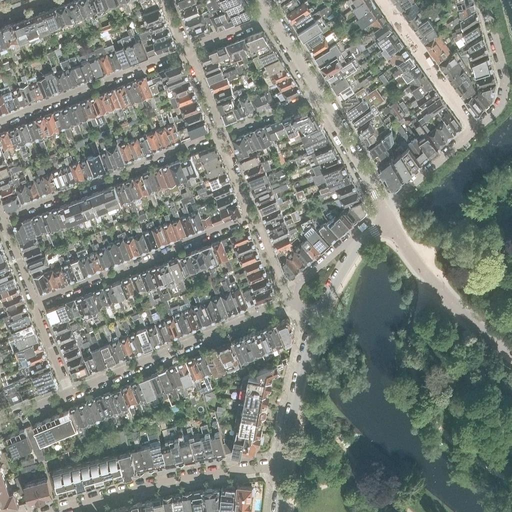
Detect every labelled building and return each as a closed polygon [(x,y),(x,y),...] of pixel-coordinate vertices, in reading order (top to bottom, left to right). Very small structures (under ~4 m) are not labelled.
[(84,16),(78,0),(74,0),(67,3),(73,20),(74,22),(81,20),(84,28),(88,26),(84,16)] [(95,13),(94,12),(90,0),(78,0),(84,16),(90,14),(94,24),(98,22),(95,14),(95,13)] [(101,0),(90,0),(94,12),(95,13),(105,10),(101,0)] [(117,5),(116,3),(115,0),(101,0),(105,10),(117,5)] [(128,1),(127,0),(115,0),(116,3),(117,5),(124,2),(127,12),(131,10),(128,1)] [(140,0),(145,12),(159,7),(156,0),(140,0)] [(176,0),(180,9),(196,2),(195,0),(176,0)] [(251,13),(242,0),(203,0),(204,0),(205,0),(212,0),(218,8),(224,5),(236,22),(244,19),(250,17),(251,13)] [(218,8),(212,0),(205,0),(204,0),(205,2),(206,4),(210,11),(209,11),(212,20),(216,29),(225,26),(218,8)] [(285,0),(280,3),(286,11),(303,0),(285,0)] [(305,0),(286,12),(292,21),(309,10),(314,7),(312,5),(311,6),(306,0),(305,0)] [(347,0),(346,1),(352,9),(353,8),(365,0),(347,0)] [(359,16),(375,5),(371,0),(365,0),(353,8),(359,16)] [(394,0),(394,1),(401,10),(414,2),(412,0),(394,0)] [(441,20),(458,10),(473,0),(451,0),(452,3),(449,4),(448,9),(448,11),(441,16),(441,20)] [(446,29),(460,20),(476,10),(473,0),(458,10),(460,16),(457,17),(457,16),(447,23),(446,21),(442,24),(446,29)] [(205,2),(181,11),(185,20),(200,14),(197,8),(206,5),(205,2)] [(74,22),(73,20),(67,3),(56,7),(63,26),(64,28),(65,29),(75,25),(74,22)] [(402,12),(408,20),(423,10),(420,11),(415,4),(402,12)] [(225,26),(236,22),(224,5),(218,8),(225,26)] [(314,7),(309,10),(292,21),(297,30),(314,19),(315,20),(321,16),(324,14),(331,9),(328,5),(313,15),(310,10),(314,8),(314,7)] [(368,22),(381,13),(375,5),(359,16),(362,21),(365,18),(368,22)] [(64,28),(63,26),(56,7),(45,11),(53,30),(54,32),(64,28)] [(147,24),(164,18),(160,7),(159,7),(145,12),(143,13),(147,24)] [(423,10),(408,20),(414,28),(428,18),(423,10)] [(479,21),(476,10),(460,20),(462,27),(455,29),(456,31),(451,33),(453,38),(460,35),(459,33),(479,21)] [(54,32),(53,30),(45,11),(34,16),(41,34),(42,37),(54,32)] [(200,14),(185,20),(188,30),(206,23),(211,21),(207,12),(200,15),(200,14)] [(382,15),(381,13),(368,22),(362,26),(365,31),(371,26),(373,29),(370,31),(371,32),(386,22),(382,16),(382,15)] [(42,37),(41,34),(34,16),(23,20),(30,38),(32,41),(31,41),(32,43),(43,39),(42,37)] [(315,20),(298,30),(303,38),(319,29),(326,24),(321,16),(315,20)] [(141,37),(145,35),(168,27),(164,18),(147,24),(149,30),(140,33),(141,37)] [(414,28),(419,36),(432,27),(434,26),(428,18),(414,28)] [(32,41),(30,38),(23,20),(13,24),(19,40),(20,43),(19,43),(20,45),(31,41),(32,41)] [(206,23),(188,30),(192,39),(193,39),(192,39),(209,32),(210,31),(208,26),(210,25),(212,30),(215,29),(211,21),(206,23)] [(464,36),(466,42),(482,32),(479,21),(459,33),(460,35),(453,38),(456,42),(460,41),(459,38),(464,36)] [(379,38),(380,38),(392,29),(386,22),(371,32),(372,34),(375,32),(379,38)] [(20,43),(19,40),(13,24),(2,28),(8,45),(9,47),(14,61),(17,59),(12,46),(19,43),(20,43)] [(303,38),(309,48),(324,38),(325,37),(322,32),(329,27),(326,24),(319,29),(303,38)] [(153,42),(154,42),(171,36),(168,27),(145,35),(141,37),(143,43),(146,42),(146,40),(151,38),(153,42)] [(432,27),(419,36),(425,44),(438,35),(432,27)] [(9,47),(8,45),(2,28),(0,28),(0,54),(1,54),(0,50),(9,47)] [(129,37),(138,60),(148,56),(141,39),(135,41),(133,36),(135,35),(132,28),(127,30),(129,36),(129,37)] [(398,38),(392,29),(380,38),(379,38),(380,39),(376,42),(381,50),(386,47),(398,38)] [(253,47),(253,46),(268,39),(264,32),(262,31),(247,37),(249,41),(246,42),(249,49),(253,47)] [(309,48),(314,56),(339,40),(333,32),(325,37),(324,38),(309,48)] [(469,53),(485,45),(482,33),(467,44),(468,49),(463,50),(461,48),(457,50),(460,55),(469,53)] [(345,36),(351,45),(354,43),(348,34),(345,36)] [(438,35),(425,44),(429,51),(443,41),(438,35)] [(175,45),(171,36),(154,42),(153,42),(156,48),(150,51),(151,54),(175,45)] [(129,63),(138,60),(129,37),(120,40),(129,63)] [(244,38),(235,42),(242,58),(244,64),(248,62),(245,53),(250,52),(249,49),(246,42),(249,41),(247,37),(244,38)] [(387,58),(392,55),(404,46),(398,38),(386,47),(381,50),(376,53),(379,57),(384,53),(387,58)] [(253,47),(249,49),(250,52),(252,58),(273,47),(268,39),(253,46),(253,47)] [(122,66),(129,63),(120,40),(117,41),(119,47),(115,49),(122,66)] [(334,54),(335,55),(341,52),(345,49),(339,40),(314,56),(319,64),(334,54)] [(360,41),(356,43),(361,51),(365,48),(360,41)] [(443,41),(429,51),(434,57),(447,48),(443,41)] [(236,60),(242,58),(235,42),(226,45),(233,62),(235,67),(239,65),(236,60)] [(339,67),(340,67),(348,62),(361,52),(355,44),(354,43),(351,45),(348,47),(352,53),(344,58),(341,52),(335,55),(319,65),(325,74),(339,67)] [(103,48),(112,70),(122,66),(115,49),(113,44),(103,48)] [(465,63),(471,61),(488,54),(485,45),(469,53),(470,56),(461,57),(465,63)] [(231,60),(225,46),(217,49),(220,58),(222,57),(225,63),(231,60)] [(392,66),(396,64),(410,54),(404,46),(392,55),(387,58),(392,66)] [(86,80),(95,77),(89,59),(86,53),(84,47),(79,48),(84,62),(80,63),(77,55),(76,56),(86,80)] [(264,64),(263,63),(278,55),(273,47),(252,58),(257,68),(264,64)] [(104,73),(112,70),(103,48),(98,49),(97,48),(94,49),(95,50),(98,56),(104,73)] [(434,57),(439,64),(452,54),(447,48),(434,57)] [(220,58),(217,49),(209,52),(213,61),(217,60),(218,61),(220,61),(221,64),(225,63),(222,57),(220,58)] [(89,59),(95,77),(104,73),(98,56),(95,50),(86,53),(89,59)] [(439,64),(444,71),(461,58),(456,51),(452,54),(439,64)] [(213,61),(209,52),(198,56),(203,66),(213,61)] [(410,54),(396,64),(392,66),(393,66),(396,64),(399,69),(392,74),(395,77),(402,72),(416,62),(410,54)] [(471,61),(474,70),(476,78),(493,73),(488,54),(471,61)] [(265,76),(270,74),(285,66),(278,55),(263,63),(264,64),(267,69),(262,70),(265,76)] [(77,84),(86,80),(76,56),(67,59),(77,84)] [(32,67),(39,64),(37,58),(30,61),(32,67)] [(461,58),(444,71),(449,78),(466,66),(461,58)] [(62,70),(68,87),(77,84),(67,59),(60,61),(63,70),(62,70)] [(213,61),(203,66),(206,74),(220,68),(218,61),(217,60),(213,61)] [(3,64),(5,69),(12,67),(9,61),(3,64)] [(185,71),(183,65),(182,62),(158,71),(160,76),(151,80),(153,83),(185,71)] [(326,75),(331,83),(345,75),(349,72),(353,69),(348,62),(340,67),(339,67),(326,75)] [(407,81),(408,80),(421,70),(416,62),(402,72),(406,78),(389,90),(390,91),(390,92),(407,81)] [(235,67),(236,68),(239,75),(244,73),(241,65),(239,65),(235,67)] [(60,90),(68,87),(62,70),(57,72),(55,66),(51,67),(53,71),(60,90)] [(291,75),(285,66),(270,74),(265,76),(263,77),(267,86),(269,85),(275,82),(291,75)] [(454,85),(468,75),(470,74),(466,66),(449,78),(454,85)] [(349,72),(345,75),(331,83),(336,91),(355,78),(353,75),(361,70),(358,67),(350,73),(349,72)] [(220,68),(206,74),(209,83),(223,77),(222,74),(220,68)] [(222,74),(223,77),(209,83),(213,92),(230,86),(228,80),(239,76),(239,75),(236,68),(222,74)] [(427,78),(421,70),(408,80),(407,81),(410,86),(401,91),(404,95),(410,92),(413,88),(427,78)] [(51,94),(60,90),(53,71),(44,75),(51,94)] [(169,88),(189,80),(185,71),(169,78),(170,82),(164,85),(165,87),(163,88),(164,90),(166,89),(169,88)] [(250,71),(244,73),(239,75),(239,76),(243,85),(244,85),(253,81),(254,81),(250,71)] [(24,84),(18,87),(25,104),(34,101),(26,81),(23,72),(20,73),(24,84)] [(495,82),(493,73),(476,78),(478,87),(495,82)] [(35,78),(36,80),(43,97),(51,94),(44,75),(35,78)] [(277,86),(280,91),(296,83),(291,75),(275,82),(269,85),(271,88),(277,86)] [(336,91),(341,99),(354,91),(369,81),(373,78),(370,75),(360,82),(357,78),(356,79),(355,78),(336,91)] [(473,82),(468,75),(454,85),(459,92),(470,84),(473,82)] [(145,76),(134,81),(142,100),(149,98),(156,115),(160,113),(148,85),(145,76)] [(43,97),(36,80),(35,78),(26,81),(34,101),(43,97)] [(433,86),(427,78),(413,88),(410,92),(411,94),(413,92),(417,98),(433,86)] [(0,89),(2,93),(8,111),(17,107),(9,86),(7,80),(3,82),(5,87),(0,89)] [(175,95),(192,89),(189,80),(169,88),(166,89),(167,93),(173,90),(175,95)] [(143,106),(133,81),(124,85),(131,102),(137,100),(140,107),(143,106)] [(341,99),(346,108),(362,98),(365,96),(360,90),(370,83),(369,81),(354,91),(341,99)] [(491,101),(495,82),(478,87),(479,89),(491,101)] [(156,83),(150,86),(153,94),(159,91),(156,83)] [(302,93),(296,83),(280,91),(276,93),(280,101),(302,93)] [(351,117),(369,106),(390,91),(389,90),(384,83),(365,96),(362,98),(346,108),(351,117)] [(464,100),(471,94),(474,92),(472,91),(474,89),(470,84),(459,92),(464,100)] [(17,107),(25,104),(18,87),(13,89),(11,85),(9,86),(17,107)] [(124,85),(114,88),(122,108),(128,106),(130,111),(134,120),(137,119),(136,116),(134,109),(131,102),(124,85)] [(231,86),(213,93),(217,103),(233,97),(239,94),(237,91),(233,93),(231,86)] [(260,94),(266,107),(274,104),(268,91),(263,93),(261,87),(257,89),(259,94),(260,94)] [(439,95),(434,87),(418,98),(417,98),(411,102),(414,106),(419,103),(422,107),(439,95)] [(114,88),(105,92),(112,110),(118,108),(121,116),(124,114),(122,108),(114,88)] [(239,100),(246,114),(256,111),(250,98),(248,95),(243,96),(242,93),(247,91),(246,89),(245,88),(237,91),(239,94),(239,97),(238,97),(239,99),(239,100)] [(173,108),(196,99),(192,89),(175,95),(176,96),(170,99),(173,108)] [(491,101),(479,89),(476,92),(474,89),(472,91),(474,92),(471,94),(483,108),(491,101)] [(352,118),(357,127),(373,117),(378,113),(380,112),(376,106),(384,101),(387,105),(395,99),(390,92),(390,91),(369,106),(370,106),(352,118)] [(105,92),(96,96),(103,113),(109,111),(111,115),(114,114),(112,110),(105,92)] [(0,114),(8,111),(2,93),(0,93),(0,114)] [(250,98),(256,111),(266,107),(260,94),(259,94),(250,98)] [(483,108),(471,94),(464,100),(475,115),(483,108)] [(96,96),(87,99),(94,117),(97,124),(106,121),(103,113),(96,96)] [(233,97),(217,103),(221,112),(232,108),(236,106),(234,102),(234,101),(233,97)] [(420,125),(429,117),(437,110),(445,103),(440,97),(426,107),(430,112),(418,120),(414,114),(413,115),(416,118),(420,125)] [(97,124),(87,99),(79,102),(89,129),(90,129),(86,120),(91,118),(92,123),(91,123),(93,126),(97,124)] [(232,108),(237,118),(246,114),(239,100),(239,99),(234,101),(234,102),(236,106),(232,108)] [(184,117),(201,110),(197,100),(180,107),(184,117)] [(401,124),(405,121),(402,116),(405,114),(409,111),(406,107),(406,106),(402,109),(400,106),(396,101),(389,106),(392,111),(397,119),(401,124)] [(89,129),(79,102),(70,106),(77,124),(82,122),(86,130),(89,129)] [(446,104),(437,111),(454,134),(462,127),(446,104)] [(80,132),(77,124),(70,106),(62,109),(68,127),(73,125),(76,133),(80,132)] [(392,111),(389,106),(383,110),(386,115),(392,111)] [(221,112),(224,119),(225,123),(237,118),(232,108),(221,112)] [(301,128),(299,124),(316,116),(311,108),(290,116),(298,135),(304,133),(304,132),(300,134),(298,129),(301,128)] [(68,127),(62,109),(52,113),(59,131),(65,128),(68,138),(72,136),(68,127)] [(187,126),(205,119),(201,110),(184,117),(187,126)] [(444,120),(437,110),(429,117),(430,118),(436,114),(438,117),(437,118),(440,123),(436,127),(446,141),(454,134),(444,120)] [(166,121),(163,121),(172,144),(181,140),(177,130),(170,112),(167,113),(169,116),(168,116),(170,123),(167,125),(166,121)] [(44,116),(50,134),(59,131),(52,113),(44,116)] [(378,113),(373,117),(357,127),(362,137),(376,128),(384,123),(378,113)] [(162,127),(155,129),(163,147),(172,144),(163,121),(160,114),(156,115),(158,120),(159,120),(162,127)] [(50,134),(44,116),(35,120),(46,148),(46,147),(42,137),(50,134)] [(290,139),(292,138),(294,137),(298,135),(290,116),(282,120),(290,139)] [(304,132),(304,133),(321,125),(316,116),(299,124),(301,128),(304,132)] [(436,127),(430,132),(424,122),(430,118),(429,117),(420,125),(437,149),(446,141),(436,127)] [(152,131),(146,133),(153,151),(163,147),(155,129),(151,118),(148,119),(152,131)] [(416,137),(429,156),(437,149),(420,125),(416,118),(411,122),(414,126),(415,126),(421,133),(416,137)] [(177,130),(181,140),(207,130),(208,127),(205,119),(187,126),(177,130)] [(46,148),(35,120),(26,123),(33,141),(38,139),(42,149),(46,148)] [(282,120),(273,123),(279,136),(284,134),(287,140),(290,139),(282,120)] [(390,145),(393,142),(391,126),(393,124),(391,121),(388,123),(385,125),(387,128),(389,132),(378,140),(379,140),(368,147),(373,156),(387,147),(388,146),(390,145)] [(33,141),(26,123),(17,127),(24,144),(33,141)] [(274,138),(279,136),(273,123),(264,127),(272,147),(273,147),(277,145),(274,138)] [(397,127),(408,144),(421,163),(429,156),(416,137),(409,141),(408,139),(408,136),(400,124),(397,127)] [(304,143),(309,141),(326,134),(321,125),(304,133),(298,135),(294,137),(292,138),(294,142),(302,139),(304,143)] [(24,144),(17,127),(7,131),(13,147),(14,146),(15,148),(20,146),(24,156),(28,155),(24,144)] [(272,147),(264,127),(254,131),(262,147),(267,145),(270,151),(274,149),(273,147),(272,147)] [(379,133),(376,128),(362,137),(368,147),(378,140),(389,132),(387,128),(379,133)] [(133,138),(127,140),(134,158),(144,154),(135,131),(134,130),(131,131),(133,138)] [(138,130),(135,131),(144,154),(153,151),(146,133),(140,135),(138,130)] [(13,147),(7,131),(0,133),(0,138),(3,146),(5,150),(7,149),(13,147)] [(253,151),(262,147),(254,131),(245,134),(250,145),(253,151)] [(101,132),(93,135),(95,140),(96,140),(103,137),(101,132)] [(232,139),(233,143),(236,150),(250,145),(245,134),(232,139)] [(331,143),(326,134),(309,141),(304,143),(308,152),(331,143)] [(93,135),(83,139),(85,144),(87,143),(95,140),(93,135)] [(120,138),(116,139),(117,142),(125,162),(134,158),(127,140),(123,142),(122,138),(120,138)] [(83,139),(74,143),(76,147),(85,144),(83,139)] [(92,155),(86,157),(93,174),(106,169),(100,152),(95,140),(87,143),(90,150),(92,155)] [(100,152),(106,169),(113,167),(105,146),(104,141),(100,143),(103,151),(100,152)] [(105,146),(113,167),(125,162),(116,142),(105,146)] [(299,168),(308,164),(316,161),(321,159),(336,152),(331,144),(305,155),(296,158),(299,168)] [(400,146),(403,150),(401,153),(413,170),(421,163),(408,144),(402,148),(401,145),(400,146)] [(240,159),(254,154),(253,151),(250,145),(236,150),(240,159)] [(285,162),(278,145),(273,147),(281,164),(285,162)] [(0,155),(2,155),(2,156),(9,154),(7,149),(5,150),(3,146),(0,146),(0,155)] [(194,164),(219,154),(215,146),(190,156),(194,164)] [(393,157),(398,165),(404,178),(413,170),(401,153),(403,150),(400,146),(396,148),(399,153),(394,157),(393,157)] [(392,154),(387,147),(373,156),(377,165),(390,156),(389,156),(392,154)] [(254,154),(240,159),(243,169),(260,162),(257,153),(254,154)] [(343,163),(337,153),(321,160),(308,164),(310,168),(316,165),(319,172),(323,171),(325,170),(343,163)] [(2,155),(0,155),(0,165),(5,164),(6,166),(12,163),(12,162),(8,163),(5,157),(9,155),(9,154),(2,156),(2,155)] [(77,161),(84,178),(93,174),(86,157),(81,159),(79,154),(76,155),(78,161),(77,161)] [(225,172),(222,162),(219,154),(194,164),(195,168),(196,168),(202,165),(206,175),(199,178),(200,182),(225,172)] [(377,165),(383,176),(398,165),(393,157),(394,157),(392,154),(389,156),(390,156),(377,165)] [(68,164),(75,182),(84,178),(77,161),(73,163),(70,155),(64,158),(67,165),(68,164)] [(13,164),(20,162),(18,156),(11,158),(13,164)] [(194,164),(190,156),(180,160),(187,176),(190,185),(196,183),(193,174),(197,172),(196,168),(195,168),(194,164)] [(51,172),(58,188),(66,185),(59,168),(55,157),(51,158),(54,167),(57,167),(57,168),(57,169),(51,172)] [(55,157),(59,168),(66,185),(75,182),(68,164),(67,165),(64,158),(65,160),(61,161),(62,163),(58,164),(55,157)] [(187,176),(180,160),(169,164),(177,183),(184,180),(187,187),(190,185),(187,176)] [(244,169),(248,179),(266,172),(265,171),(271,169),(267,160),(244,169)] [(5,164),(0,165),(0,177),(22,169),(21,164),(10,169),(9,166),(13,164),(12,163),(6,166),(5,164)] [(319,183),(327,180),(347,172),(343,163),(325,170),(323,171),(325,176),(314,181),(315,185),(319,183)] [(177,183),(169,164),(160,168),(166,183),(169,192),(179,189),(177,183)] [(404,178),(398,165),(383,176),(389,188),(392,188),(404,178)] [(24,183),(31,199),(40,196),(34,181),(28,166),(25,167),(30,181),(28,182),(27,180),(26,181),(27,182),(24,183)] [(28,166),(34,181),(40,196),(48,192),(41,175),(34,178),(29,166),(28,166)] [(41,175),(48,192),(58,188),(51,172),(46,173),(44,168),(40,169),(42,175),(41,175)] [(166,183),(160,168),(151,171),(158,191),(164,188),(166,194),(169,192),(166,183)] [(0,177),(0,187),(13,182),(11,179),(17,177),(15,172),(23,170),(22,169),(0,177)] [(248,179),(251,188),(269,180),(278,176),(285,173),(284,170),(276,172),(267,176),(266,172),(248,179)] [(158,191),(151,171),(141,175),(148,193),(149,193),(151,197),(155,209),(159,208),(153,192),(158,191)] [(225,172),(200,182),(204,181),(207,187),(199,190),(200,193),(230,182),(226,172),(225,172)] [(318,190),(320,194),(335,188),(352,181),(347,172),(327,180),(329,186),(327,187),(327,186),(318,190)] [(148,193),(141,175),(132,179),(140,197),(143,206),(147,204),(144,195),(148,193)] [(13,182),(0,187),(0,192),(2,197),(17,191),(16,188),(17,187),(16,183),(19,182),(17,177),(11,179),(13,182)] [(305,178),(291,183),(298,202),(306,199),(302,189),(308,187),(305,178)] [(140,197),(132,179),(123,182),(130,200),(134,211),(136,216),(139,215),(136,206),(137,206),(136,203),(134,199),(140,197)] [(271,186),(269,180),(251,188),(255,196),(280,186),(280,184),(278,183),(271,186)] [(16,188),(17,191),(21,203),(31,199),(24,183),(27,182),(26,181),(22,182),(23,184),(18,186),(17,184),(20,183),(19,182),(16,183),(17,187),(16,188)] [(130,200),(123,182),(114,186),(123,209),(127,208),(131,209),(132,212),(134,211),(130,200)] [(216,198),(233,191),(230,182),(200,193),(202,198),(214,194),(216,198)] [(337,192),(339,198),(340,198),(357,191),(353,182),(335,189),(335,188),(320,194),(318,195),(319,199),(337,192)] [(101,191),(109,211),(110,212),(115,210),(117,215),(123,212),(112,186),(101,191)] [(255,196),(258,205),(276,198),(274,192),(280,190),(279,186),(280,186),(255,196)] [(6,209),(10,207),(21,203),(17,191),(2,197),(6,209)] [(98,215),(99,215),(109,211),(101,191),(90,195),(98,215)] [(344,207),(349,205),(362,200),(357,191),(340,198),(339,198),(333,200),(337,208),(343,205),(344,207)] [(209,212),(220,208),(237,202),(234,193),(216,200),(217,203),(207,207),(209,212)] [(192,194),(183,197),(185,203),(190,201),(194,212),(188,213),(195,231),(204,227),(197,207),(192,194)] [(90,195),(80,199),(88,219),(89,219),(97,216),(99,222),(102,221),(99,215),(98,215),(90,195)] [(258,205),(262,214),(279,207),(291,202),(290,199),(278,203),(276,198),(258,205)] [(89,219),(88,219),(80,199),(70,203),(78,223),(84,221),(86,226),(91,224),(89,219)] [(366,209),(362,200),(349,205),(359,217),(366,212),(366,209)] [(166,214),(169,221),(176,239),(186,234),(179,217),(174,201),(170,202),(171,206),(170,207),(173,216),(175,215),(176,218),(170,220),(168,214),(166,214)] [(205,203),(197,207),(204,227),(242,212),(237,202),(220,208),(209,212),(208,213),(205,203)] [(291,202),(279,207),(262,214),(266,224),(283,216),(281,210),(290,207),(289,203),(291,202)] [(70,203),(60,207),(59,207),(67,227),(73,225),(75,230),(80,228),(78,223),(70,203)] [(339,234),(351,224),(341,212),(339,214),(335,209),(330,212),(325,204),(323,205),(328,213),(326,213),(331,218),(328,221),(339,234)] [(345,208),(341,212),(351,224),(359,217),(349,205),(344,207),(345,208)] [(179,217),(186,234),(195,231),(188,213),(186,206),(183,207),(181,207),(184,215),(179,217)] [(61,229),(67,227),(59,207),(50,211),(57,230),(58,230),(60,236),(63,234),(61,229)] [(297,210),(290,213),(293,218),(294,222),(300,219),(297,210)] [(57,230),(50,211),(40,215),(47,231),(53,246),(58,244),(56,239),(55,240),(52,232),(57,230)] [(138,221),(147,217),(145,213),(136,217),(138,221)] [(160,225),(166,242),(176,239),(169,221),(166,214),(164,215),(166,222),(163,223),(161,219),(159,220),(161,224),(160,225)] [(302,228),(304,231),(321,251),(329,244),(315,228),(314,222),(313,220),(313,219),(306,222),(303,214),(299,215),(303,227),(302,228)] [(40,215),(32,218),(38,234),(40,238),(42,237),(41,233),(47,231),(40,215)] [(266,224),(269,232),(293,222),(294,222),(293,218),(285,221),(283,216),(266,224)] [(24,221),(30,237),(38,234),(32,218),(24,221)] [(313,220),(314,222),(315,228),(329,244),(338,235),(325,221),(320,226),(315,220),(313,220)] [(30,237),(24,221),(15,225),(14,228),(20,241),(30,237)] [(148,223),(150,229),(157,246),(166,242),(160,225),(155,227),(153,221),(148,223)] [(269,232),(272,241),(288,235),(294,232),(293,229),(289,231),(288,228),(294,225),(293,222),(269,232)] [(138,224),(141,233),(148,250),(157,246),(150,229),(148,223),(145,224),(147,230),(142,232),(139,224),(138,224)] [(148,250),(141,233),(138,224),(134,226),(137,232),(138,232),(138,233),(131,236),(138,254),(148,250)] [(313,257),(321,251),(304,231),(302,228),(299,229),(306,239),(301,244),(313,257)] [(253,240),(250,232),(248,229),(230,237),(232,243),(227,244),(225,238),(221,240),(225,250),(233,246),(234,247),(253,240)] [(120,232),(123,240),(129,257),(138,254),(131,236),(127,238),(124,231),(120,232)] [(112,242),(113,243),(120,261),(129,257),(123,240),(120,232),(117,234),(119,239),(112,242)] [(294,232),(288,235),(272,241),(276,251),(283,248),(293,244),(290,239),(296,237),(294,232)] [(20,241),(23,250),(38,244),(39,247),(40,246),(38,239),(42,237),(40,238),(38,234),(30,237),(20,241)] [(120,261),(113,243),(112,242),(108,244),(106,239),(102,241),(105,247),(104,247),(111,265),(120,261)] [(228,259),(225,250),(221,240),(211,244),(219,265),(221,264),(220,262),(228,259)] [(237,256),(256,248),(253,240),(234,247),(237,256)] [(94,272),(102,268),(95,251),(92,243),(90,244),(93,252),(87,254),(94,272)] [(92,243),(95,251),(102,268),(111,265),(104,247),(99,249),(97,243),(94,244),(94,243),(92,243)] [(43,254),(40,246),(39,247),(38,244),(23,250),(27,260),(43,254)] [(219,265),(211,244),(200,248),(207,264),(209,268),(219,265)] [(306,264),(313,257),(301,244),(294,250),(306,264)] [(77,255),(78,257),(85,275),(94,272),(87,254),(85,248),(76,251),(78,255),(77,255)] [(207,264),(200,248),(190,253),(198,273),(199,273),(197,268),(207,264)] [(242,265),(260,258),(256,248),(237,256),(225,261),(229,271),(236,268),(233,262),(237,261),(237,259),(240,258),(242,265)] [(77,279),(85,275),(78,257),(77,255),(72,257),(71,253),(70,254),(68,250),(66,251),(70,261),(69,261),(77,279)] [(286,257),(298,270),(306,264),(294,250),(286,257)] [(38,267),(38,268),(41,267),(40,266),(50,263),(46,253),(43,254),(27,260),(31,270),(38,267)] [(198,273),(190,253),(180,256),(187,273),(190,274),(193,275),(196,274),(198,273)] [(61,265),(68,282),(77,279),(69,261),(65,263),(63,257),(61,256),(58,257),(61,265)] [(178,257),(167,262),(178,288),(180,294),(181,294),(185,292),(187,291),(182,278),(185,276),(178,257)] [(289,278),(298,270),(286,257),(284,259),(280,261),(284,271),(289,278)] [(0,271),(10,268),(6,258),(0,260),(0,271)] [(238,277),(263,267),(260,258),(242,265),(245,271),(237,275),(238,277)] [(180,294),(178,288),(167,262),(158,265),(165,284),(170,282),(174,290),(172,291),(174,296),(176,296),(180,294)] [(59,286),(68,282),(61,265),(55,268),(53,263),(49,264),(52,269),(59,286)] [(43,273),(50,290),(59,286),(52,269),(49,264),(48,265),(50,271),(43,273)] [(170,298),(168,292),(162,295),(159,287),(165,284),(158,265),(149,269),(156,287),(155,287),(161,302),(163,301),(167,300),(170,298)] [(40,294),(50,290),(43,273),(41,267),(38,268),(41,274),(34,277),(40,294)] [(210,275),(212,275),(217,274),(214,267),(208,269),(210,275)] [(244,285),(266,276),(263,267),(238,277),(239,278),(247,275),(249,281),(243,283),(244,285)] [(0,281),(14,276),(10,268),(0,271),(0,281)] [(156,287),(149,269),(139,273),(146,290),(150,300),(152,305),(152,306),(156,304),(150,289),(155,287),(156,287)] [(229,291),(237,311),(247,307),(239,286),(233,289),(226,272),(223,273),(225,280),(222,282),(224,289),(227,289),(228,291),(229,291)] [(146,290),(139,273),(130,277),(137,293),(146,290)] [(0,292),(17,285),(14,276),(0,281),(0,292)] [(253,292),(270,286),(266,276),(244,285),(244,286),(250,283),(252,289),(242,293),(244,296),(253,292)] [(137,293),(130,277),(121,280),(128,297),(130,303),(134,301),(132,295),(137,293)] [(128,297),(121,280),(111,284),(118,301),(122,310),(124,309),(121,300),(128,297)] [(210,298),(218,319),(227,315),(220,294),(216,284),(214,280),(210,282),(211,286),(214,293),(217,294),(218,295),(210,298)] [(118,301),(111,284),(102,288),(113,314),(112,312),(117,310),(114,303),(118,301)] [(2,302),(3,301),(21,294),(17,285),(0,292),(0,298),(1,299),(2,302)] [(253,298),(255,303),(272,298),(273,293),(270,286),(253,292),(244,296),(248,307),(251,305),(249,300),(253,298)] [(191,306),(199,327),(207,323),(200,302),(195,287),(190,289),(196,304),(191,306)] [(113,314),(102,288),(93,292),(100,309),(101,309),(100,308),(105,306),(109,316),(113,314)] [(218,319),(210,298),(206,288),(201,290),(204,297),(207,298),(208,299),(200,302),(207,323),(218,319)] [(229,291),(228,291),(220,294),(227,315),(237,311),(229,291)] [(100,309),(93,292),(84,295),(93,316),(95,323),(98,322),(95,312),(100,309)] [(181,310),(190,331),(199,327),(191,306),(185,292),(181,294),(185,303),(188,302),(190,307),(181,310)] [(7,310),(24,303),(21,294),(3,301),(2,302),(5,310),(6,309),(6,310),(7,310)] [(93,316),(84,295),(74,299),(81,315),(87,332),(91,330),(87,319),(93,316)] [(81,315),(74,299),(66,303),(72,317),(74,316),(75,317),(81,315)] [(143,308),(152,305),(150,300),(141,303),(143,308)] [(164,319),(172,338),(181,335),(170,308),(167,300),(163,301),(169,317),(164,319)] [(2,322),(10,318),(28,312),(24,303),(7,310),(6,310),(9,316),(1,319),(2,322)] [(68,319),(69,321),(75,319),(75,317),(74,316),(72,317),(66,303),(57,306),(63,321),(68,319)] [(170,308),(181,335),(190,331),(181,310),(179,304),(170,308)] [(63,321),(57,306),(47,310),(53,325),(63,321)] [(145,326),(153,346),(162,342),(155,323),(150,310),(149,310),(146,312),(151,324),(145,326)] [(155,323),(162,342),(172,338),(164,319),(161,310),(156,312),(160,321),(155,323)] [(136,330),(144,350),(153,346),(145,326),(139,311),(130,314),(132,320),(138,317),(142,328),(136,330)] [(8,330),(11,329),(32,321),(28,312),(10,318),(2,322),(2,323),(5,322),(8,330)] [(284,342),(293,338),(295,331),(290,320),(286,318),(276,322),(283,340),(284,342)] [(69,321),(68,319),(63,321),(53,325),(56,334),(71,328),(73,331),(81,328),(80,324),(78,325),(76,322),(71,325),(69,321)] [(135,354),(144,350),(136,330),(131,332),(126,320),(122,322),(127,334),(135,354)] [(9,341),(18,337),(35,330),(32,321),(11,329),(13,335),(7,337),(9,341)] [(273,347),(274,351),(275,353),(278,361),(282,359),(278,347),(285,344),(284,342),(283,340),(276,322),(265,327),(273,347)] [(109,342),(117,361),(126,358),(117,338),(112,340),(106,324),(102,326),(109,342)] [(126,358),(135,354),(127,334),(121,336),(117,325),(113,327),(118,338),(117,338),(126,358)] [(274,351),(273,347),(265,327),(255,332),(263,352),(265,355),(274,351)] [(75,337),(80,334),(80,333),(74,335),(73,331),(71,328),(56,334),(60,343),(75,337)] [(107,365),(117,361),(109,342),(103,344),(97,329),(93,330),(98,342),(107,365)] [(0,350),(0,354),(11,350),(39,339),(35,330),(18,337),(9,341),(11,348),(7,350),(6,348),(0,350)] [(93,354),(99,369),(107,365),(98,342),(94,344),(89,332),(86,333),(88,340),(89,345),(93,354)] [(258,369),(268,365),(266,359),(265,355),(263,352),(255,332),(244,336),(252,356),(256,364),(258,369)] [(80,334),(75,337),(60,343),(63,351),(78,344),(83,343),(83,342),(80,334)] [(242,360),(252,356),(244,336),(234,340),(242,360)] [(43,349),(39,339),(11,350),(12,354),(16,352),(18,359),(26,356),(43,349)] [(83,343),(78,344),(63,351),(66,360),(82,353),(80,348),(83,347),(84,348),(89,345),(88,340),(83,342),(83,343)] [(218,347),(228,370),(241,365),(231,341),(218,347)] [(228,370),(218,347),(214,349),(214,350),(213,351),(210,350),(204,353),(212,372),(214,376),(228,370)] [(18,370),(30,365),(46,358),(43,349),(26,356),(18,359),(22,357),(25,365),(18,368),(18,370)] [(77,357),(82,355),(82,353),(66,360),(70,369),(76,367),(75,364),(79,362),(77,357)] [(206,374),(212,372),(204,353),(194,357),(203,376),(207,386),(209,390),(212,389),(206,374)] [(99,369),(93,354),(84,358),(89,373),(99,369)] [(89,373),(84,358),(82,355),(77,357),(79,362),(75,364),(76,367),(70,369),(74,379),(89,373)] [(203,376),(194,357),(185,361),(193,380),(193,379),(199,394),(209,390),(207,386),(200,388),(199,384),(196,378),(203,376)] [(259,376),(271,378),(272,378),(273,373),(281,370),(279,366),(288,362),(286,357),(282,359),(278,361),(268,365),(258,369),(257,369),(259,376)] [(28,376),(33,373),(50,367),(46,358),(30,365),(18,370),(19,372),(24,371),(24,372),(26,371),(28,376)] [(189,381),(193,380),(185,361),(175,365),(186,390),(188,395),(189,395),(188,393),(193,391),(189,381)] [(242,387),(268,393),(268,392),(267,391),(268,388),(269,388),(269,386),(270,386),(272,380),(271,380),(271,378),(259,376),(248,373),(247,373),(246,370),(249,368),(247,363),(246,363),(245,361),(243,362),(245,367),(241,369),(244,375),(242,387)] [(507,374),(511,368),(502,363),(498,368),(507,374)] [(188,395),(186,390),(175,365),(167,368),(175,387),(177,391),(182,389),(185,397),(188,395)] [(26,389),(54,378),(50,367),(33,373),(28,376),(19,380),(20,384),(31,380),(33,385),(26,388),(26,389)] [(167,368),(157,372),(165,391),(170,389),(174,398),(179,396),(177,391),(175,387),(167,368)] [(174,411),(165,391),(157,372),(148,376),(158,402),(159,402),(156,395),(161,392),(169,413),(174,411)] [(4,386),(10,384),(6,375),(1,376),(4,386)] [(148,376),(138,380),(146,399),(152,396),(155,404),(158,402),(148,376)] [(29,397),(58,386),(54,378),(26,389),(29,397)] [(137,402),(146,399),(138,380),(129,384),(137,402)] [(6,395),(12,393),(17,391),(14,384),(4,388),(6,395)] [(129,384),(120,388),(128,405),(132,414),(135,412),(131,404),(137,402),(129,384)] [(242,387),(239,401),(266,407),(266,405),(264,405),(265,401),(266,401),(266,399),(268,399),(269,395),(268,394),(268,393),(242,387)] [(132,415),(132,414),(128,405),(120,388),(112,391),(120,412),(121,414),(126,412),(128,417),(132,415)] [(19,390),(17,391),(12,393),(16,402),(22,400),(19,390)] [(114,414),(120,412),(112,391),(103,395),(112,415),(115,423),(118,421),(116,416),(115,416),(114,414)] [(12,393),(6,395),(10,405),(16,402),(12,393)] [(106,418),(112,415),(103,395),(94,399),(103,419),(106,426),(109,433),(112,431),(110,425),(107,419),(106,420),(106,418)] [(97,421),(103,419),(94,399),(86,402),(94,422),(98,430),(101,428),(99,422),(98,423),(97,421)] [(264,415),(266,407),(239,401),(236,414),(262,420),(262,419),(263,415),(264,415)] [(86,426),(94,422),(86,402),(78,406),(86,426)] [(69,410),(78,432),(79,434),(83,432),(84,435),(80,437),(82,444),(92,440),(86,426),(78,406),(69,409),(69,410)] [(69,436),(78,432),(69,410),(68,410),(59,413),(68,432),(69,436)] [(69,436),(68,432),(59,413),(50,417),(60,440),(69,436)] [(233,428),(236,429),(260,433),(260,431),(261,431),(262,427),(261,426),(262,420),(236,414),(233,428)] [(50,417),(41,421),(49,440),(51,443),(60,440),(50,417)] [(161,444),(167,466),(177,464),(171,443),(170,439),(169,439),(164,420),(160,421),(166,443),(161,444)] [(40,443),(49,440),(41,421),(32,424),(40,443)] [(211,437),(216,457),(226,456),(225,454),(227,453),(223,438),(221,437),(217,422),(213,423),(216,436),(211,437)] [(200,437),(206,459),(216,457),(211,437),(210,437),(207,424),(200,425),(202,433),(199,433),(200,437)] [(44,459),(31,425),(24,428),(32,447),(38,461),(44,459)] [(189,439),(195,460),(206,459),(200,437),(199,433),(193,435),(191,427),(187,428),(188,433),(189,439)] [(32,447),(24,428),(15,432),(23,451),(32,447)] [(177,429),(187,462),(195,460),(189,439),(188,433),(183,434),(181,428),(177,429)] [(113,432),(118,452),(124,475),(137,472),(131,450),(130,450),(124,429),(113,432)] [(171,443),(177,464),(187,462),(177,429),(172,430),(174,438),(170,439),(171,443)] [(253,452),(254,449),(255,449),(256,449),(257,449),(257,448),(258,442),(259,443),(261,433),(260,433),(236,429),(234,440),(223,438),(227,453),(232,453),(240,454),(241,451),(252,453),(253,452)] [(14,455),(23,451),(15,432),(6,435),(14,455)] [(131,450),(137,472),(147,470),(141,447),(138,437),(136,432),(132,433),(133,438),(136,448),(131,450)] [(141,447),(147,470),(157,468),(150,444),(148,435),(147,432),(142,433),(146,446),(141,447)] [(150,444),(157,468),(167,466),(161,444),(157,432),(148,435),(150,444)] [(114,478),(124,475),(118,452),(107,455),(114,478)] [(114,478),(107,455),(98,457),(105,481),(114,478)] [(105,481),(98,457),(89,460),(95,483),(105,481)] [(95,483),(89,460),(80,463),(86,486),(95,483)] [(24,483),(29,502),(52,496),(46,477),(29,482),(27,473),(40,470),(39,463),(20,468),(24,483)] [(86,486),(80,463),(70,465),(77,489),(86,486)] [(77,489),(70,465),(62,468),(68,491),(77,489)] [(68,491),(62,468),(48,472),(54,494),(54,495),(68,491)] [(0,494),(10,491),(3,473),(0,474),(0,494)] [(252,487),(237,485),(233,511),(248,511),(249,507),(251,506),(251,502),(250,500),(252,487)] [(218,500),(217,510),(223,509),(222,511),(224,511),(231,511),(234,489),(232,486),(228,486),(225,488),(221,487),(219,500),(218,500)] [(205,511),(217,510),(218,500),(217,487),(202,490),(205,511)] [(10,491),(0,494),(0,509),(19,505),(16,496),(18,495),(16,490),(14,491),(13,490),(10,491)] [(202,490),(191,492),(194,511),(204,511),(205,511),(202,490)] [(194,511),(191,492),(182,494),(184,511),(194,511)] [(184,511),(182,494),(171,495),(174,511),(184,511)] [(174,511),(171,495),(152,500),(153,511),(174,511)] [(153,511),(152,500),(140,502),(141,511),(153,511)] [(141,511),(140,502),(129,505),(129,511),(141,511)]
